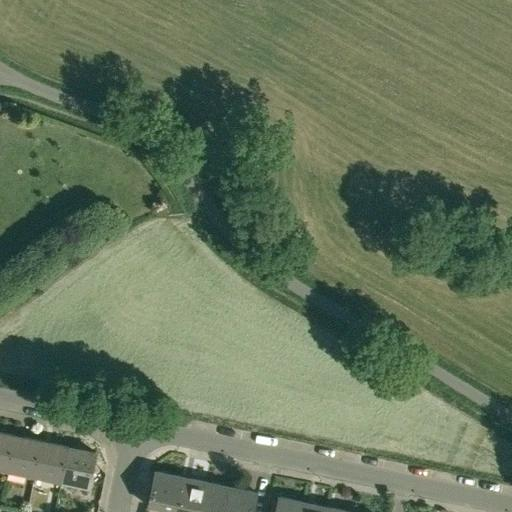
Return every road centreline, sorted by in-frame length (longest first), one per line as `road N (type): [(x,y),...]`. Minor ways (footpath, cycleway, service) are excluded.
road 1 (unclassified): [(511,421),(243,248),(154,139),(0,68)]
road 2 (residential): [(511,504),(137,430)]
road 3 (residential): [(137,430),(0,401)]
